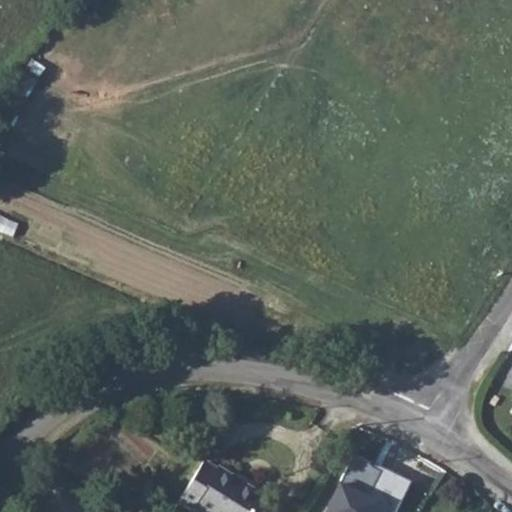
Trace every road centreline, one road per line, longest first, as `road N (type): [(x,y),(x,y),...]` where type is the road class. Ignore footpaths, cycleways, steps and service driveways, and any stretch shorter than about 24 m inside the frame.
road 1 (unclassified): [(0,464),(82,395),(123,376),(205,367),(281,375),(421,417)]
road 2 (unclassified): [(511,285),(421,417)]
